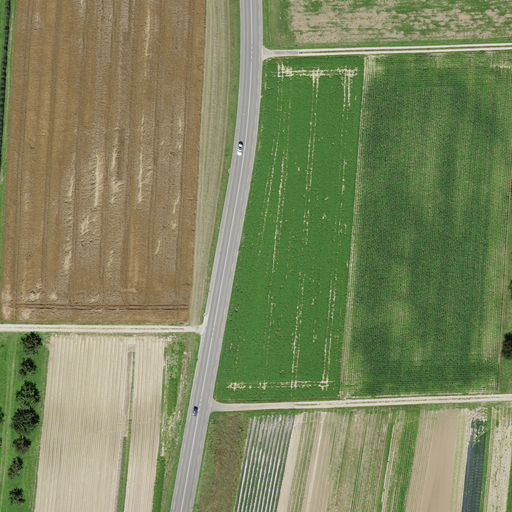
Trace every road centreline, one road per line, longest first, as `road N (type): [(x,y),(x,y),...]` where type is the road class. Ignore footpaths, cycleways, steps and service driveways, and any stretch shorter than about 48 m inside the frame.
road 1 (secondary): [(180,511),(245,165),(251,0)]
road 2 (track): [(201,406),(511,395)]
road 3 (track): [(253,51),(511,46)]
road 4 (track): [(214,329),(0,325)]
